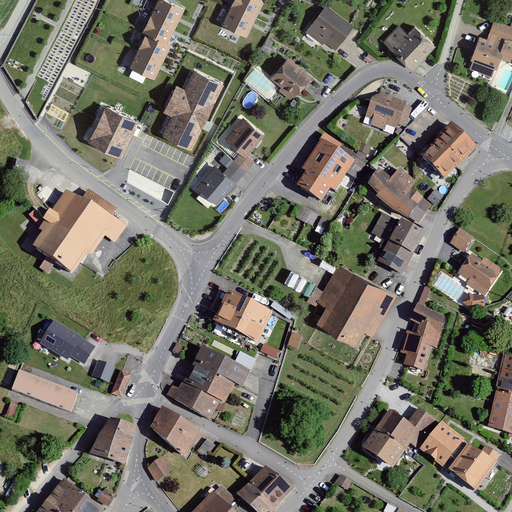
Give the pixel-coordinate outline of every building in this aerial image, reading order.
[(185,10),(165,0),(158,0),(143,33),(146,35),(129,68),(154,81),(172,45),(169,43),(185,10)] [(261,0),(235,0),(222,25),(246,37),(264,3),(260,2),(261,0)] [(354,27),(326,6),(305,32),(333,54),(354,27)] [(511,26),(510,26),(494,20),(487,40),(479,38),(471,62),(497,71),(501,59),(508,62),(511,51),(511,26)] [(437,44),(415,25),(407,34),(395,23),(380,39),(413,70),(437,44)] [(313,77),(289,57),(271,79),(282,89),(280,91),(293,102),(313,77)] [(222,86),(195,73),(186,91),(176,86),(164,113),(173,117),(163,137),(191,150),(222,86)] [(382,92),(373,98),(366,116),(373,119),(371,123),(383,128),(385,123),(397,128),(407,102),(382,92)] [(135,123),(106,109),(89,143),(119,157),(135,123)] [(264,133),(243,116),(225,137),(241,149),(247,154),(264,133)] [(476,148),(453,126),(421,160),(445,182),(476,148)] [(356,166),(321,143),(301,174),(308,178),(300,191),(322,205),(330,192),(336,196),(356,166)] [(247,154),(241,149),(233,159),(245,168),(253,159),(247,154)] [(245,168),(233,159),(225,153),(220,159),(229,166),(224,173),(212,163),(195,185),(217,203),(245,168)] [(12,174),(24,175),(25,160),(13,159),(12,174)] [(392,181),(379,173),(368,191),(377,200),(376,202),(395,217),(408,225),(413,220),(417,223),(432,206),(412,191),(416,185),(400,171),(392,181)] [(158,182),(153,191),(169,199),(174,190),(158,182)] [(435,191),(427,200),(436,207),(444,198),(435,191)] [(118,212),(89,193),(81,203),(66,193),(39,233),(44,237),(33,252),(73,279),(88,257),(92,260),(106,239),(115,245),(126,228),(113,219),(118,212)] [(313,226),(320,214),(302,205),(296,216),(313,226)] [(398,223),(382,215),(371,234),(387,243),(398,223)] [(425,238),(401,224),(379,265),(403,278),(425,238)] [(449,243),(465,252),(474,235),(458,227),(449,243)] [(482,262),(472,255),(458,276),(468,283),(466,286),(481,296),(483,298),(485,299),(504,272),(484,258),(482,262)] [(394,293),(339,262),(323,290),(315,286),(309,297),(323,306),(316,319),(356,342),(364,328),(372,332),(394,293)] [(425,304),(431,288),(425,286),(419,302),(425,304)] [(272,316),(228,294),(213,323),(257,346),(272,316)] [(474,297),(469,294),(462,305),(471,311),(485,308),(483,298),(481,296),(474,297)] [(444,319),(418,307),(410,323),(419,327),(417,336),(407,332),(400,354),(407,356),(403,366),(424,372),(429,349),(436,349),(444,319)] [(97,348),(55,323),(40,346),(69,364),(71,359),(85,367),(97,348)] [(301,337),(292,334),(288,348),(297,351),(301,337)] [(277,350),(262,344),(259,352),(274,358),(277,350)] [(234,361),(201,345),(183,381),(220,401),(224,402),(235,381),(243,386),(251,370),(234,361)] [(239,351),(234,361),(251,370),(257,360),(239,351)] [(511,354),(505,353),(498,385),(511,388),(511,354)] [(115,368),(98,362),(92,378),(109,385),(115,368)] [(19,370),(11,391),(72,414),(80,393),(19,370)] [(130,374),(119,370),(111,393),(121,397),(130,374)] [(210,418),(220,401),(183,381),(178,389),(171,385),(166,394),(210,418)] [(511,388),(498,385),(488,431),(511,436),(511,388)] [(390,409),(360,447),(392,472),(433,419),(418,408),(407,422),(390,409)] [(162,409),(151,430),(188,458),(200,434),(162,409)] [(464,438),(441,420),(418,448),(441,466),(464,438)] [(135,431),(112,423),(87,457),(122,470),(135,431)] [(214,446),(205,440),(197,450),(206,457),(214,446)] [(497,463),(469,443),(448,471),(476,491),(497,463)] [(147,470),(156,482),(171,471),(161,458),(147,470)] [(267,467),(238,498),(252,511),(271,511),(292,491),(267,467)] [(348,490),(353,481),(341,473),(335,482),(348,490)] [(103,511),(106,509),(62,476),(35,511),(103,511)] [(221,485),(215,491),(228,504),(234,498),(221,485)] [(104,488),(98,498),(109,505),(115,495),(104,488)] [(215,491),(192,511),(235,511),(228,504),(215,491)]
